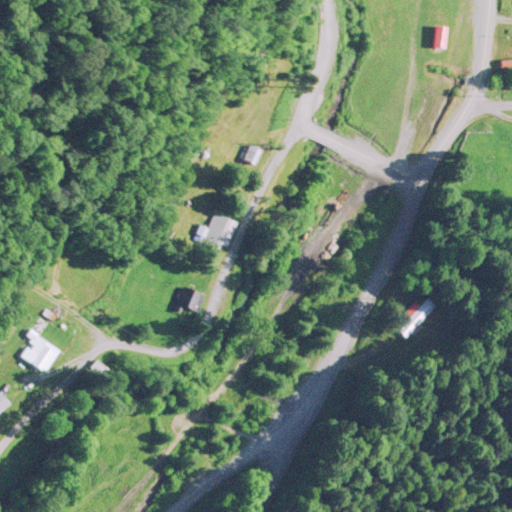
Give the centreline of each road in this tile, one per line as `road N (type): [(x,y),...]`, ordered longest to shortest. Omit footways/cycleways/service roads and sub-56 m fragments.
road 1 (residential): [(297,122),(252,201),(196,335),(175,348),(115,341),(97,347),(0,442)]
road 2 (tertiary): [(255,511),(390,253),(420,177)]
road 3 (tertiary): [(420,177),(480,77),(488,0)]
road 4 (tertiary): [(324,0),(322,59),(297,122)]
road 5 (residential): [(115,341),(94,317),(17,269)]
